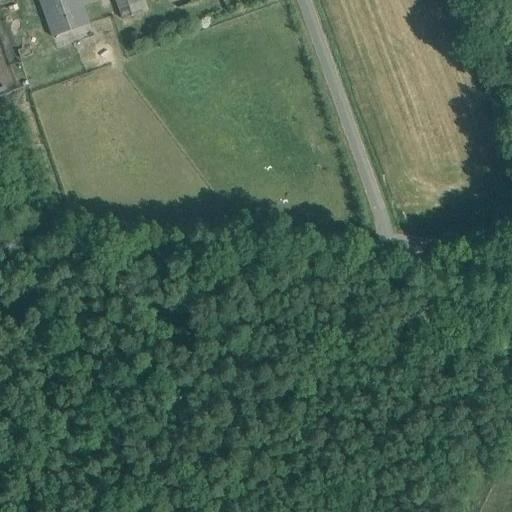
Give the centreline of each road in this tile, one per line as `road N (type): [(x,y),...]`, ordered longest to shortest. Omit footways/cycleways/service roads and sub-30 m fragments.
road 1 (unclassified): [(403,259),(0,241)]
road 2 (unclassified): [(403,259),(309,0)]
